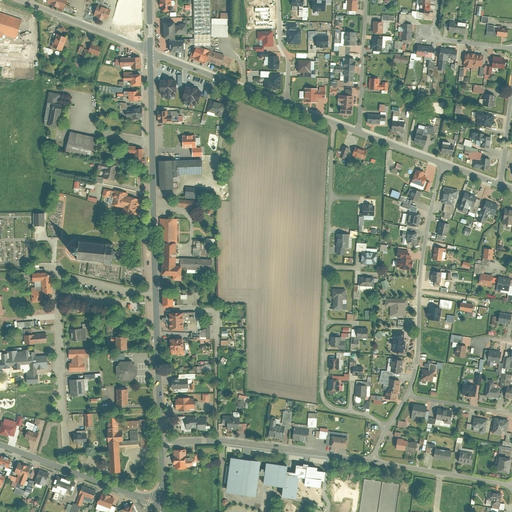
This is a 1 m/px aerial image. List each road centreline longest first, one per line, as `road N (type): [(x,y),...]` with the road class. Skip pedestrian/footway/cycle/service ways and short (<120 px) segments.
road 1 (tertiary): [(149,50),(155,294)]
road 2 (residential): [(443,164),(406,395)]
road 3 (residential): [(62,281),(66,469)]
road 4 (residential): [(156,307),(216,312),(214,437)]
road 5 (residential): [(372,461),(214,437)]
road 6 (residential): [(149,50),(286,101)]
road 7 (residential): [(511,484),(372,461)]
road 8 (residential): [(334,124),(322,264)]
road 9 (residential): [(149,50),(22,0)]
road 10 (residential): [(357,132),(365,0)]
road 11 (tertiary): [(156,307),(160,438)]
